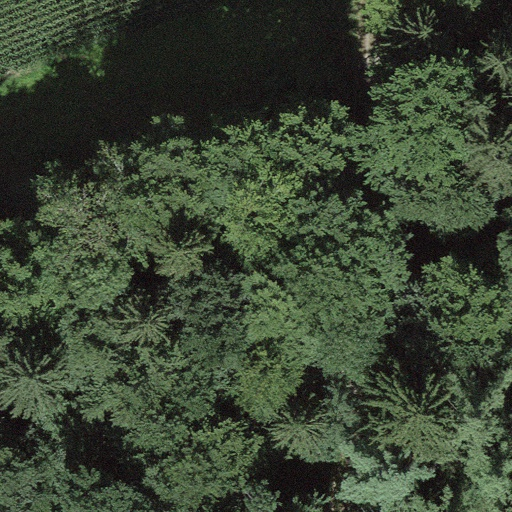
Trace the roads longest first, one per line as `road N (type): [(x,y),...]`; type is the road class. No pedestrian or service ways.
road 1 (track): [(382,511),(394,0)]
road 2 (track): [(511,126),(394,1)]
